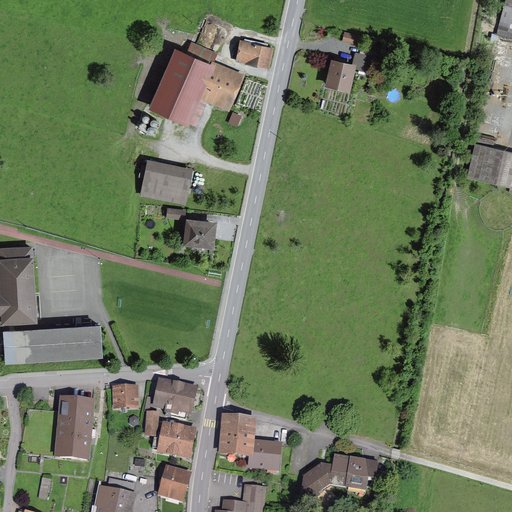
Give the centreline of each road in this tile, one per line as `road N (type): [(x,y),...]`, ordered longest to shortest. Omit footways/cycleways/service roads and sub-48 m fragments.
road 1 (secondary): [(218,373),(297,0)]
road 2 (track): [(212,404),(511,488)]
road 3 (residential): [(0,385),(218,373)]
road 4 (secondary): [(197,511),(218,373)]
